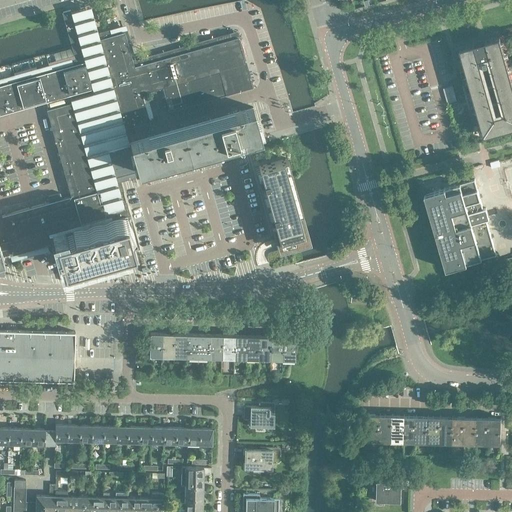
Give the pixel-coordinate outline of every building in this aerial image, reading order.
[(85,54),(73,10),(73,9),(63,12),(76,56),(85,54)] [(124,31),(100,38),(98,39),(112,89),(113,90),(113,91),(115,92),(115,94),(114,96),(125,135),(126,134),(126,135),(151,127),(149,118),(153,117),(151,110),(155,109),(151,95),(147,97),(146,94),(142,95),(142,93),(162,87),(169,110),(249,87),(252,86),(239,40),(237,32),(143,59),(144,62),(134,65),(133,62),(132,60),(133,60),(130,52),(128,45),(128,44),(127,45),(127,43),(124,31)] [(480,120),(484,134),(491,133),(511,126),(511,78),(502,42),(502,43),(500,36),(493,37),(454,49),(460,71),(456,72),(458,79),(462,78),(475,122),(480,120)] [(87,61),(82,62),(0,85),(0,114),(43,102),(42,100),(44,99),(45,102),(67,95),(94,87),(87,61)] [(448,102),(458,99),(453,84),(444,87),(448,102)] [(105,215),(74,102),(66,104),(47,109),(65,174),(62,174),(66,187),(68,186),(71,196),(62,199),(60,193),(48,196),(50,202),(2,215),(13,254),(45,244),(46,232),(105,215)] [(130,141),(128,142),(106,148),(114,177),(139,169),(138,167),(143,166),(143,168),(156,165),(155,162),(159,161),(160,164),(201,152),(200,150),(207,148),(208,150),(218,147),(218,145),(225,143),(225,145),(236,142),(235,140),(240,139),(240,141),(261,135),(254,110),(253,107),(130,141)] [(253,160),(256,173),(245,176),(263,241),(275,238),(277,246),(284,244),(285,249),(304,243),(303,242),(311,240),(286,151),(253,160)] [(497,254),(487,219),(486,218),(484,209),(484,208),(475,178),(472,179),(424,193),(446,269),(497,254)] [(120,182),(115,183),(106,186),(115,218),(129,214),(127,208),(120,183),(120,182)] [(125,219),(118,221),(113,222),(56,239),(59,249),(56,250),(58,256),(59,256),(61,255),(64,266),(75,263),(122,250),(129,248),(132,247),(133,248),(139,246),(132,222),(131,223),(129,218),(125,219)] [(72,278),(70,270),(60,273),(62,281),(72,278)] [(0,378),(74,380),(75,331),(70,331),(0,329),(0,378)] [(162,354),(162,333),(150,333),(149,354),(162,354)] [(174,354),(174,333),(162,333),(162,354),(174,354)] [(186,355),(186,334),(174,333),(174,354),(186,355)] [(198,355),(198,334),(186,334),(186,355),(198,355)] [(210,355),(210,334),(198,334),(198,355),(210,355)] [(222,356),(222,335),(210,334),(210,355),(210,359),(222,360),(222,356)] [(234,356),(235,335),(222,335),(222,356),(234,356)] [(246,356),(247,335),(235,335),(234,356),(246,356)] [(258,357),(259,336),(247,335),(246,356),(258,357)] [(270,357),(270,346),(271,336),(259,336),(258,357),(270,357)] [(295,358),(295,336),(289,336),(274,336),(271,336),(270,346),(270,357),(282,357),(282,358),(289,358),(295,358)] [(260,406),(246,405),(245,418),(250,418),(250,426),(274,426),(274,402),(260,401),(260,406)] [(380,440),(380,414),(369,414),(368,414),(367,440),(380,440)] [(392,440),(392,414),(392,415),(381,414),(380,414),(380,440),(392,440)] [(404,441),(404,415),(404,414),(404,415),(393,415),(393,414),(392,414),(392,440),(404,441)] [(416,441),(416,415),(405,415),(404,415),(404,441),(416,441)] [(428,441),(428,415),(428,416),(417,415),(416,415),(416,441),(428,441)] [(440,442),(441,415),(440,415),(440,416),(429,416),(429,415),(428,415),(428,441),(440,442)] [(452,442),(453,416),(452,416),(441,416),(441,415),(440,442),(452,442)] [(464,442),(465,416),(464,416),(464,417),(453,416),(452,442),(464,442)] [(476,442),(477,416),(476,416),(476,417),(465,417),(465,416),(464,442),(476,442)] [(488,443),(489,417),(488,417),(477,417),(477,416),(476,442),(488,443)] [(489,417),(488,443),(501,443),(501,417),(500,417),(500,418),(489,417)] [(45,428),(33,428),(32,444),(45,444),(48,443),(55,444),(55,439),(67,440),(68,424),(55,424),(55,429),(48,429),(45,429),(45,428)] [(79,440),(80,424),(68,424),(67,440),(79,440)] [(91,440),(92,425),(80,424),(79,440),(91,440)] [(103,441),(104,425),(92,425),(91,440),(103,441)] [(115,441),(116,425),(104,425),(103,441),(115,441)] [(127,441),(128,426),(116,425),(115,441),(127,441)] [(139,442),(140,426),(128,426),(127,441),(139,442)] [(151,442),(152,426),(140,426),(139,442),(151,442)] [(163,442),(164,427),(152,426),(151,442),(163,442)] [(0,442),(8,443),(9,427),(0,427),(0,442)] [(20,443),(21,428),(9,427),(8,443),(20,443)] [(175,443),(176,427),(164,427),(163,442),(175,443)] [(187,443),(188,427),(176,427),(175,443),(187,443)] [(199,443),(200,428),(188,427),(187,443),(199,443)] [(32,444),(33,428),(21,428),(20,443),(32,444)] [(212,428),(200,428),(199,443),(211,444),(212,428)] [(273,449),(260,448),(260,450),(257,450),(257,449),(256,448),(248,448),(243,448),(243,454),(244,454),(244,468),(272,468),(273,449)] [(185,473),(185,485),(203,486),(203,485),(201,485),(201,482),(203,482),(203,474),(211,474),(211,467),(182,466),(181,473),(185,473)] [(398,474),(398,473),(355,472),(354,481),(371,481),(377,481),(377,482),(377,500),(376,500),(376,501),(401,501),(401,488),(401,482),(402,482),(402,481),(398,481),(398,474)] [(203,494),(203,486),(185,485),(185,497),(201,498),(201,494),(203,494)] [(114,511),(115,497),(109,496),(109,491),(103,491),(103,496),(102,511),(114,511)] [(151,498),(150,511),(163,511),(164,493),(152,492),(151,498)] [(259,494),(243,493),(243,509),(246,509),(245,511),(278,511),(279,498),(259,498),(259,494)] [(54,510),(55,495),(49,494),(49,495),(36,495),(36,502),(35,511),(52,511),(52,509),(54,510)] [(66,511),(67,495),(56,495),(55,495),(54,510),(54,511),(66,511)] [(70,511),(78,511),(79,495),(67,495),(66,511),(70,511)] [(90,511),(91,496),(79,495),(78,511),(90,511)] [(102,511),(103,496),(91,496),(90,511),(102,511)] [(26,500),(26,498),(14,497),(13,511),(24,511),(25,501),(25,499),(26,500)] [(126,511),(127,497),(115,497),(114,511),(126,511)] [(138,511),(139,497),(127,497),(126,511),(138,511)] [(150,511),(151,498),(139,497),(138,511),(150,511)] [(201,500),(201,498),(185,497),(184,509),(184,511),(202,511),(203,500),(201,500)]
